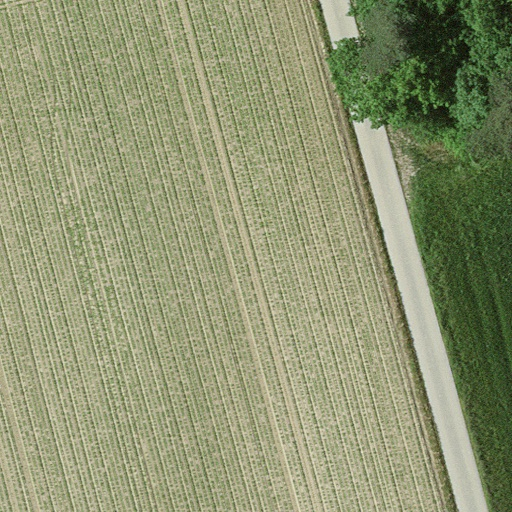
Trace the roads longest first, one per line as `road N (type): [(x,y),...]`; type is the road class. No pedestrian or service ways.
road 1 (track): [(467,511),(330,0)]
road 2 (track): [(511,167),(392,234)]
